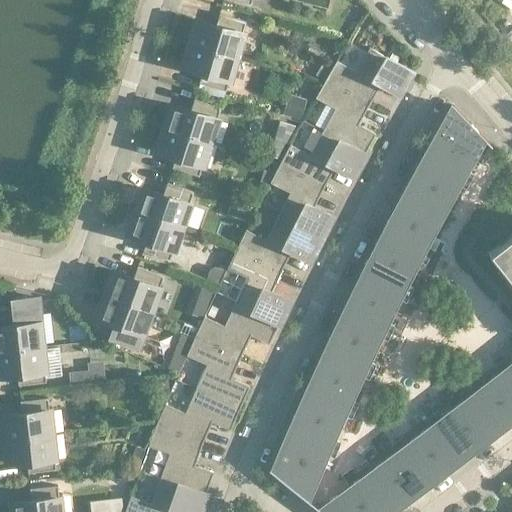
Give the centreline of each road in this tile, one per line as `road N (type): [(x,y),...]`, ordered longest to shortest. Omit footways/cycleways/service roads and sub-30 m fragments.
road 1 (residential): [(238,482),(452,57)]
road 2 (residential): [(0,258),(61,271),(144,0)]
